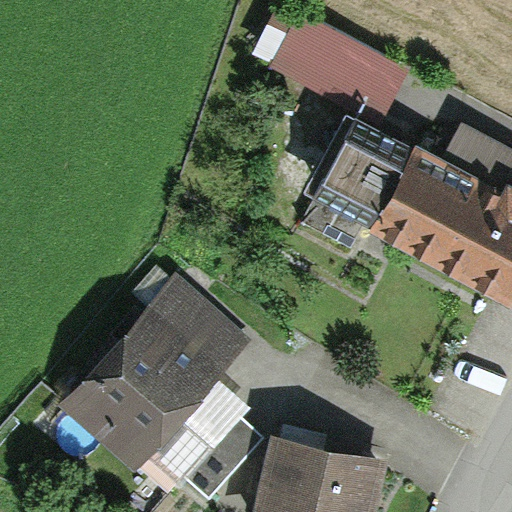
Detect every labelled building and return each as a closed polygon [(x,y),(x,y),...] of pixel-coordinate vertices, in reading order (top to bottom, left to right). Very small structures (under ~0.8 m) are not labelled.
[(346,111),(380,130),(413,69),(285,0),(279,0),(267,23),(287,34),(268,69),(346,111)] [(442,159),(417,145),(416,149),(380,130),(346,111),(301,192),(311,198),(297,223),(352,253),(365,230),(509,309),(511,304),(511,147),(463,121),(442,159)] [(175,274),(60,402),(136,470),(140,465),(224,370),(251,341),(175,274)] [(224,370),(140,465),(168,490),(183,473),(210,496),(264,434),(243,416),(251,407),(237,394),(243,387),(224,370)] [(373,511),(383,464),(271,441),(256,511),(373,511)]
